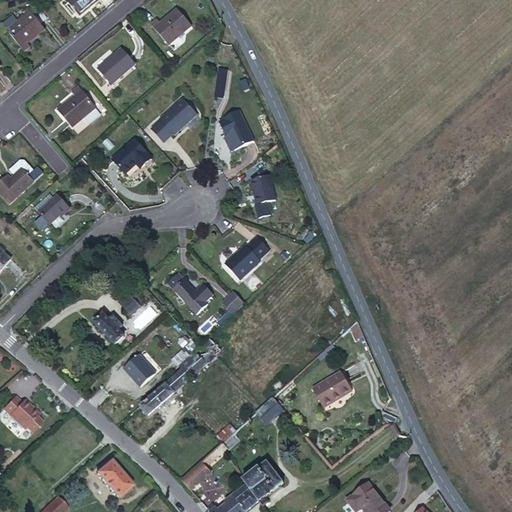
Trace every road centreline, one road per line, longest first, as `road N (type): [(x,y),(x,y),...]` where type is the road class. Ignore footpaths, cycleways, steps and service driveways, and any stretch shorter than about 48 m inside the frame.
road 1 (secondary): [(462,511),(397,390),(292,143),(220,0)]
road 2 (residential): [(190,511),(0,337)]
road 3 (residential): [(138,0),(7,115),(59,168)]
road 4 (residential): [(0,328),(101,228),(201,208)]
